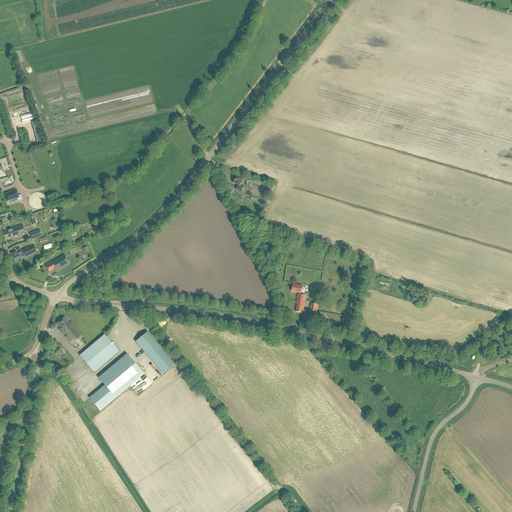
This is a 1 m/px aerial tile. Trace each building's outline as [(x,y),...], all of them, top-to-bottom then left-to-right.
[(233,183),(238,187),(236,189),(240,193),(245,187),(241,184),(242,182),(244,179),(241,177),(239,180),(236,178),(233,183)] [(4,194),(6,202),(7,202),(8,204),(22,199),(21,195),(19,196),(17,190),(4,194),(5,194),(4,194)] [(12,228),(15,237),(18,236),(18,237),(22,236),(26,234),(23,225),(19,226),(12,228)] [(14,237),(15,237),(12,228),(2,231),(6,241),(11,239),(11,240),(15,238),(14,237)] [(30,233),(33,240),(42,236),(40,230),(30,233)] [(24,259),(37,252),(33,244),(21,251),(20,248),(11,253),(15,262),(23,258),(24,259)] [(56,272),(70,264),(64,254),(50,262),(50,263),(45,266),(49,272),(54,269),(56,272)] [(36,255),(23,262),(25,267),(38,261),(36,255)] [(301,293),(302,285),(292,284),(291,291),(301,293)] [(303,304),(305,295),(297,294),(296,304),(297,305),(296,312),(301,313),(301,310),(303,310),(303,307),(302,307),(303,304)] [(66,337),(73,345),(83,337),(71,322),(70,323),(65,317),(57,324),(61,328),(60,330),(64,334),(65,333),(67,336),(66,337)] [(136,342),(163,374),(175,364),(148,332),(136,342)] [(94,373),(119,352),(104,334),(80,355),(94,373)] [(101,411),(116,398),(116,397),(144,374),(127,354),(98,378),(105,386),(90,398),(101,411)]
